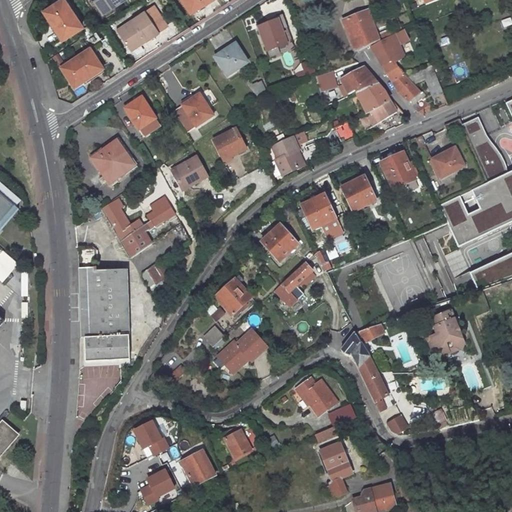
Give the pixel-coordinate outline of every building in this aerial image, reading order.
[(81,26),(63,0),(60,0),(46,9),(52,18),(53,17),(56,21),(54,26),(62,39),(81,26)] [(112,0),(93,0),(99,9),(112,0)] [(112,0),(99,9),(102,13),(121,0),(112,0)] [(148,0),(144,0),(139,4),(158,33),(166,27),(148,0)] [(183,0),(189,8),(201,0),(183,0)] [(192,12),(209,0),(201,0),(189,8),(192,12)] [(127,49),(142,39),(144,42),(158,33),(139,4),(110,23),(127,49)] [(371,42),(380,38),(367,8),(342,19),(355,48),(357,49),(371,42)] [(287,40),(276,16),(255,26),(266,49),(287,40)] [(47,22),(59,41),(62,39),(54,26),(56,21),(53,17),(52,18),(47,22)] [(393,32),(371,44),(383,63),(398,54),(393,45),(399,42),(393,32)] [(142,39),(127,49),(129,52),(144,42),(142,39)] [(226,74),(247,60),(242,54),(239,56),(231,45),(215,57),(226,74)] [(89,51),(60,70),(71,87),(79,81),(79,79),(82,77),(88,78),(101,70),(89,51)] [(358,88),(379,81),(368,68),(364,64),(352,69),(340,77),(349,90),(357,87),(358,88)] [(411,80),(403,71),(404,70),(396,64),(387,71),(398,89),(411,80)] [(409,73),(412,78),(424,72),(422,67),(409,73)] [(332,68),(317,73),(316,73),(323,91),(339,85),(335,77),(332,68)] [(83,86),(103,73),(101,70),(88,78),(82,77),(79,79),(79,81),(83,86)] [(398,89),(410,100),(421,91),(411,80),(398,89)] [(375,108),(390,98),(379,81),(358,88),(365,103),(369,111),(375,108)] [(416,101),(423,95),(421,91),(410,100),(413,103),(416,101)] [(187,131),(211,115),(206,108),(208,107),(199,94),(173,111),(187,131)] [(124,109),(138,130),(140,129),(154,119),(149,113),(151,112),(141,98),(124,109)] [(369,111),(375,124),(397,110),(390,98),(375,108),(369,111)] [(422,114),(431,109),(427,100),(426,101),(417,108),(422,114)] [(511,101),(506,104),(511,118),(511,171),(509,173),(506,162),(497,147),(490,141),(484,129),(479,117),(463,125),(488,183),(441,205),(459,249),(511,223),(511,253),(469,273),(470,274),(478,290),(511,278),(511,101)] [(336,125),(343,142),(357,136),(350,118),(336,125)] [(145,136),(159,127),(154,119),(140,129),(145,136)] [(238,126),(216,138),(227,159),(235,155),(234,152),(248,144),(238,126)] [(277,157),(284,172),(302,164),(303,164),(296,149),(299,147),(301,146),(295,133),(273,143),(279,156),(277,157)] [(117,143),(91,159),(108,185),(133,168),(117,143)] [(306,162),(299,147),(296,149),(303,164),(306,162)] [(456,148),(432,159),(441,179),(465,169),(456,148)] [(197,155),(171,170),(181,186),(194,179),(195,183),(209,176),(197,155)] [(405,155),(384,165),(396,191),(417,181),(405,155)] [(367,178),(345,189),(355,212),(378,201),(367,178)] [(194,179),(181,186),(182,190),(195,183),(194,179)] [(0,182),(0,192),(15,206),(16,207),(21,201),(0,182)] [(0,192),(0,222),(15,206),(0,192)] [(325,195),(301,207),(313,231),(336,219),(325,195)] [(122,217),(118,209),(121,207),(123,205),(117,196),(104,206),(114,223),(122,217)] [(156,205),(159,210),(148,217),(151,222),(152,221),(172,208),(166,198),(156,205)] [(15,206),(0,222),(0,230),(19,209),(16,207),(15,206)] [(131,225),(121,207),(118,209),(122,217),(128,226),(131,225)] [(152,221),(156,227),(177,215),(172,208),(152,221)] [(128,226),(122,217),(114,223),(124,239),(144,226),(140,219),(131,225),(128,226)] [(144,226),(124,239),(132,252),(151,240),(146,232),(149,231),(146,225),(144,226)] [(280,225),(263,241),(281,260),(298,244),(280,225)] [(86,362),(131,360),(129,268),(99,269),(98,247),(95,245),(80,245),(80,265),(80,270),(84,270),(86,362)] [(16,264),(2,253),(0,255),(0,278),(2,281),(16,264)] [(151,287),(167,276),(158,262),(142,273),(151,287)] [(305,263),(285,281),(281,285),(275,291),(289,307),(296,301),(289,293),(299,284),(311,273),(313,271),(305,263)] [(302,287),(314,277),(311,273),(299,284),(302,287)] [(236,278),(241,283),(245,280),(240,274),(236,278)] [(217,295),(235,314),(236,316),(241,311),(240,310),(253,297),(241,283),(236,278),(217,295)] [(459,334),(457,329),(460,328),(454,312),(432,320),(437,336),(428,339),(432,350),(437,348),(440,358),(450,354),(449,351),(459,348),(464,350),(466,344),(462,333),(459,334)] [(356,334),(341,351),(347,357),(350,357),(353,355),(359,368),(369,356),(361,342),(364,340),(365,343),(368,343),(386,337),(383,325),(370,330),(370,329),(356,334)] [(214,327),(203,337),(213,349),(224,338),(214,327)] [(249,363),(266,348),(251,331),(236,345),(234,343),(219,356),(227,364),(224,367),(231,374),(246,360),(249,363)] [(432,350),(435,359),(440,358),(437,348),(432,350)] [(227,364),(219,356),(216,358),(224,367),(227,364)] [(359,368),(377,403),(382,413),(388,411),(383,399),(389,396),(376,368),(369,356),(359,368)] [(312,378),(299,388),(320,417),(339,404),(323,382),(317,386),(312,378)] [(351,406),(345,408),(348,417),(354,415),(351,406)] [(403,417),(388,425),(391,430),(395,433),(397,435),(409,429),(403,417)] [(151,458),(168,448),(163,439),(160,441),(148,421),(128,432),(139,452),(145,448),(151,458)] [(0,456),(18,435),(3,422),(0,425),(0,456)] [(320,443),(338,435),(335,427),(316,435),(320,443)] [(226,439),(236,458),(245,454),(251,450),(241,431),(226,439)] [(321,451),(334,481),(330,483),(331,486),(328,487),(332,497),(339,495),(340,497),(349,493),(344,478),(354,474),(342,443),(321,451)] [(193,488),(214,477),(201,452),(179,463),(193,488)] [(145,486),(137,490),(145,505),(174,491),(163,470),(142,480),(145,486)] [(385,511),(397,509),(391,485),(366,491),(363,495),(364,498),(355,501),(357,511),(385,511)] [(404,511),(423,511),(420,503),(403,507),(404,511)]
